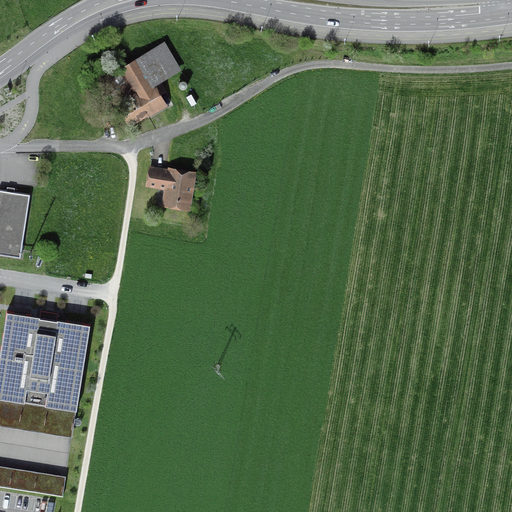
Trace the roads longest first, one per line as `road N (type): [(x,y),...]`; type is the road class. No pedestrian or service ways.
road 1 (secondary): [(221,0),(378,20),(504,14)]
road 2 (track): [(112,293),(76,511)]
road 3 (track): [(112,293),(130,164),(113,145)]
